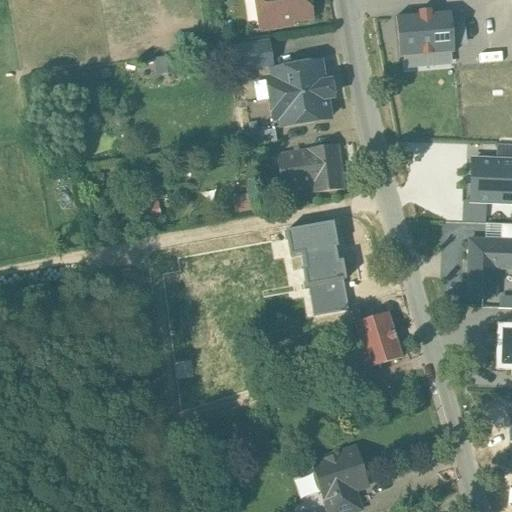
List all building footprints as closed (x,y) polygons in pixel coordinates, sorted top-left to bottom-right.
[(259,0),(264,30),(289,26),(292,21),(311,18),(307,0),(259,0)] [(418,16),(396,17),(398,59),(403,59),(403,69),(451,66),(450,54),(454,54),(453,46),(465,45),(464,19),(451,20),(451,13),(431,15),(430,11),(418,12),(418,16)] [(267,43),(232,49),(235,72),(271,67),(267,43)] [(319,64),(271,72),(272,79),(265,81),(272,121),(279,120),(280,128),(329,119),(325,99),(332,98),(329,83),(323,84),(319,64)] [(274,130),(250,134),(252,146),(275,143),(274,130)] [(511,156),(511,144),(497,144),(496,156),(511,156)] [(338,146),(307,151),(309,162),(313,187),(314,195),(345,190),(338,146)] [(511,162),(472,161),(471,202),(511,203),(511,162)] [(295,169),(279,172),(282,191),(313,187),(309,162),(295,164),(295,169)] [(500,236),(511,235),(511,223),(500,223),(500,236)] [(511,241),(469,240),(467,296),(495,297),(496,269),(511,269),(511,241)] [(343,281),(308,287),(313,316),(348,310),(343,281)] [(388,314),(356,324),(365,353),(370,368),(372,367),(402,357),(388,314)] [(511,327),(498,327),(496,370),(511,370),(511,327)] [(365,353),(353,357),(362,382),(375,377),(372,367),(370,368),(365,353)] [(362,382),(352,385),(356,398),(379,390),(375,377),(362,382)] [(379,390),(356,398),(358,404),(381,396),(379,390)] [(338,453),(323,457),(322,460),(313,463),(315,470),(316,470),(314,473),(319,490),(323,492),(322,492),(328,511),(349,511),(358,509),(352,490),(365,486),(353,450),(341,454),(338,453)]
